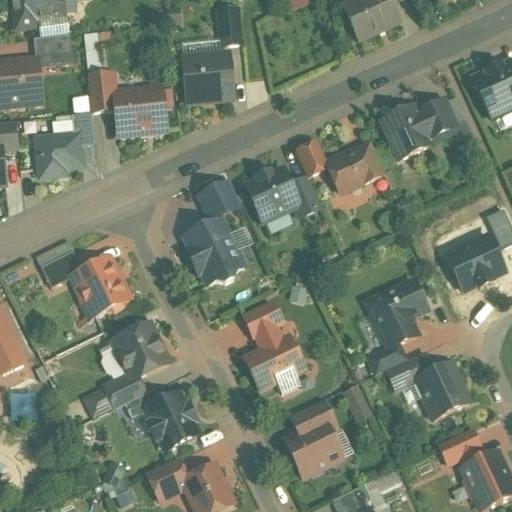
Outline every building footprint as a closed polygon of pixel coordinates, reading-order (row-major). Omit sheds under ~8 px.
[(61,0),(12,0),(16,35),(38,32),(37,25),(64,21),(61,0)] [(308,0),(295,0),(287,3),(292,14),(311,7),(308,0)] [(362,0),(364,2),(343,12),(358,46),(401,27),(388,0),(362,0)] [(432,0),(436,10),(457,0),(432,0)] [(239,13),(219,15),(222,51),(242,49),(239,13)] [(97,39),(85,40),(89,82),(101,81),(97,39)] [(70,40),(39,44),(41,61),(38,65),(39,74),(74,70),(70,40)] [(229,58),(183,63),(188,109),(234,104),(229,58)] [(38,65),(0,68),(0,112),(42,108),(39,74),(38,65)] [(511,65),(473,84),(492,124),(511,114),(511,65)] [(89,82),(88,82),(92,118),(116,115),(115,99),(116,98),(114,79),(101,81),(89,82)] [(116,98),(115,99),(116,115),(119,140),(167,135),(162,94),(116,98)] [(415,111),(382,126),(400,165),(433,150),(430,144),(457,132),(445,107),(418,119),(415,111)] [(72,120),(74,140),(75,152),(81,151),(95,150),(92,118),(72,120)] [(0,130),(0,151),(2,151),(2,156),(18,154),(16,129),(0,130)] [(74,140),(37,143),(40,183),(60,181),(66,173),(83,172),(81,151),(75,152),(74,140)] [(318,146),(296,157),(307,182),(328,172),(326,167),(327,166),(318,146)] [(385,179),(372,150),(361,155),(375,184),(385,179)] [(361,155),(352,159),(350,155),(327,166),(326,167),(328,172),(341,199),(375,184),(361,155)] [(258,185),(245,192),(263,228),(295,212),(300,210),(290,190),(283,174),(271,180),(270,176),(257,183),(258,185)] [(322,213),(307,182),(290,190),(300,210),(295,212),(300,223),(322,213)] [(230,186),(197,202),(208,224),(240,208),(230,186)] [(511,232),(503,214),(486,222),(501,253),(511,248),(511,232)] [(221,225),(185,242),(209,290),(217,286),(225,289),(234,285),(237,276),(245,272),(221,225)] [(487,239),(446,258),(464,298),(505,280),(487,239)] [(74,257),(42,273),(52,294),(74,283),(73,281),(83,276),(74,257)] [(83,276),(73,281),(74,283),(85,306),(91,308),(97,321),(109,316),(114,317),(124,313),(126,307),(129,305),(122,291),(123,288),(118,278),(115,277),(109,264),(83,276)] [(414,287),(369,309),(389,353),(390,354),(401,349),(417,341),(411,328),(414,321),(427,315),(414,287)] [(308,294),(295,291),(292,302),(305,305),(308,294)] [(273,310),(245,323),(255,343),(257,342),(276,333),(283,329),(273,310)] [(0,381),(27,368),(0,314),(0,381)] [(150,329),(113,347),(129,382),(132,387),(139,384),(169,369),(150,329)] [(282,346),(276,333),(257,342),(263,355),(245,364),(261,396),(277,388),(280,387),(277,381),(289,375),(292,381),(295,380),(305,375),(289,342),(282,346)] [(401,349),(390,354),(389,353),(368,363),(376,380),(393,373),(408,365),(401,349)] [(408,365),(393,373),(403,394),(413,389),(410,383),(432,373),(425,358),(408,365)] [(452,368),(416,385),(434,425),(470,408),(452,368)] [(289,375),(277,381),(280,387),(277,388),(283,399),(300,390),(295,380),(292,381),(289,375)] [(139,384),(132,387),(129,382),(106,393),(116,414),(146,399),(139,384)] [(370,420),(357,393),(346,399),(359,425),(370,420)] [(146,399),(116,414),(116,415),(125,410),(132,424),(147,416),(146,415),(164,407),(157,394),(146,399)] [(164,407),(146,415),(147,416),(153,428),(149,430),(157,445),(160,443),(167,456),(200,440),(193,427),(197,425),(189,410),(186,412),(179,399),(164,407)] [(323,406),(291,422),(300,440),(325,427),(331,438),(338,434),(323,406)] [(300,440),(286,447),(304,483),(334,469),(329,459),(339,455),(331,438),(325,427),(300,440)] [(472,435),(439,450),(449,471),(461,465),(465,472),(482,464),(479,457),(482,456),(472,435)] [(465,472),(462,474),(468,489),(470,488),(476,501),(475,502),(479,511),(490,511),(511,502),(511,487),(498,457),(482,464),(465,472)] [(179,464),(147,479),(157,500),(178,490),(175,484),(186,479),(179,464)] [(215,471),(182,486),(194,511),(230,511),(234,510),(215,471)] [(375,511),(365,490),(332,506),(335,511),(375,511)]
